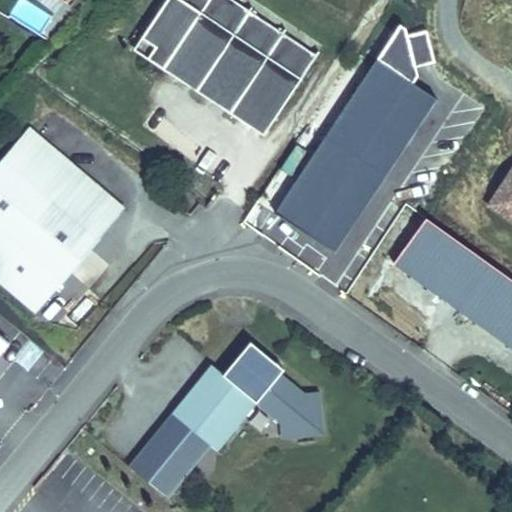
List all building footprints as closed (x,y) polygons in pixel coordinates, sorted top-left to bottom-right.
[(319,55),(234,0),(188,0),(187,3),(182,0),(166,0),(132,53),(264,139),(319,55)] [(0,284),(35,314),(124,209),(28,127),(0,159),(0,284)] [(511,167),(485,207),(511,225),(511,167)] [(511,282),(426,220),(392,265),(511,352),(511,282)] [(285,376),(287,372),(250,342),(223,375),(211,365),(127,469),(167,502),(211,447),(218,452),(257,404),(283,425),(284,437),(323,435),(321,392),(305,393),(285,376)]
